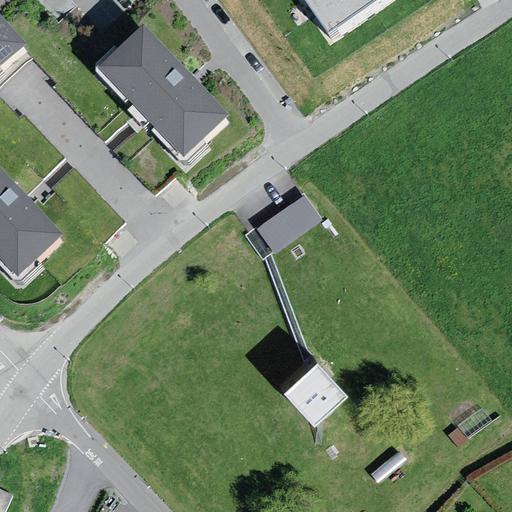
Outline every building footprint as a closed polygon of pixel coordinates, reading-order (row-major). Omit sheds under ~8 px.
[(303,0),(331,39),(386,0),(303,0)] [(0,69),(26,45),(0,17),(0,69)] [(228,117),(145,27),(100,69),(184,158),(228,117)] [(62,237),(0,170),(0,259),(17,278),(62,237)] [(269,244),(322,215),(308,190),(255,218),(269,244)] [(317,363),(284,394),(315,427),(348,397),(317,363)]
